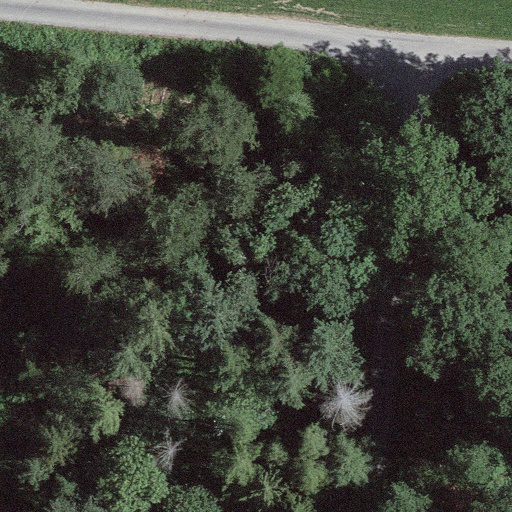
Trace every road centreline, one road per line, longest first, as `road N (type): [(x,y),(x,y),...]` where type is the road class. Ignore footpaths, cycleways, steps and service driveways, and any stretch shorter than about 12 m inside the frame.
road 1 (track): [(511,52),(0,6)]
road 2 (track): [(413,44),(376,447),(380,511)]
